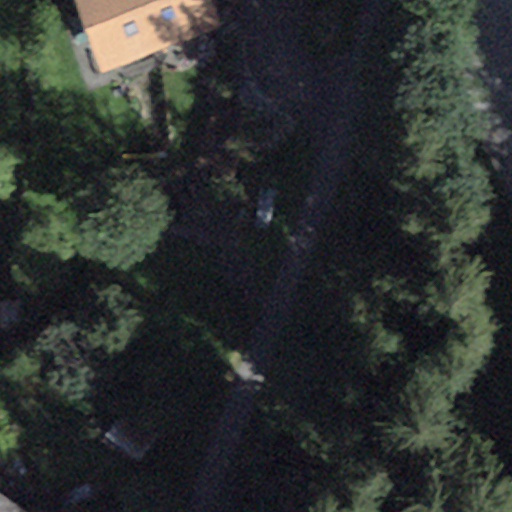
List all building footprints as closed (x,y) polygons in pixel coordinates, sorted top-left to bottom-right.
[(95,0),(119,61),(230,20),(222,0),(95,0)] [(29,297),(0,297),(0,342),(29,342),(29,297)] [(114,431),(149,454),(174,416),(139,393),(114,431)] [(108,486),(87,454),(50,479),(71,510),(108,486)] [(0,462),(0,511),(44,511),(8,467),(0,462)] [(171,511),(175,505),(124,484),(112,511),(171,511)]
